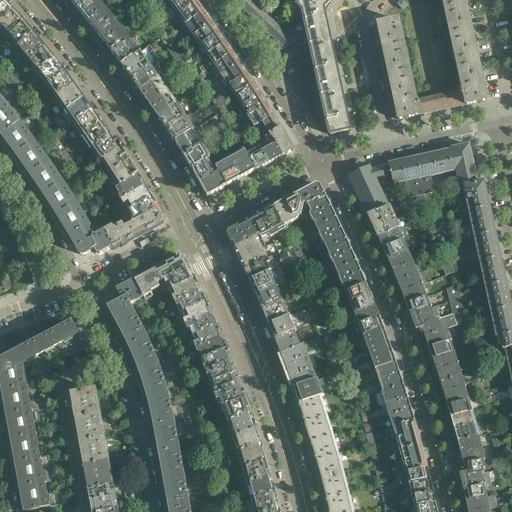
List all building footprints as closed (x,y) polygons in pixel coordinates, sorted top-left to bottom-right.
[(0,23),(14,11),(3,0),(2,0),(0,2),(0,23)] [(79,12),(94,0),(72,0),(70,2),(79,12)] [(88,23),(104,10),(95,0),(94,0),(79,12),(88,23)] [(180,16),(197,3),(194,0),(180,0),(173,6),(180,16)] [(261,9),(250,0),(246,0),(240,6),(253,18),(261,9)] [(306,5),(310,0),(302,0),(301,2),(305,24),(303,24),(306,39),(300,40),(301,45),(307,43),(324,122),(332,121),(329,108),(323,82),(318,57),(312,31),(306,5)] [(327,28),(323,9),(321,9),(311,0),(310,0),(306,5),(312,31),(327,28)] [(324,9),(331,0),(311,0),(321,9),(323,9),(324,9)] [(403,10),(408,4),(403,0),(401,0),(397,5),(403,10)] [(469,21),(464,0),(443,0),(449,26),(469,21)] [(188,25),(204,13),(197,3),(180,16),(188,25)] [(273,21),(261,9),(253,18),(265,30),(273,21)] [(96,33),(113,21),(104,10),(88,23),(96,33)] [(0,26),(9,36),(25,23),(14,11),(0,23),(0,26)] [(195,35),(211,23),(204,13),(188,25),(195,35)] [(401,36),(397,20),(382,24),(377,25),(381,41),(401,36)] [(105,44),(121,31),(113,21),(96,33),(105,44)] [(285,33),(273,21),(265,30),(277,41),(285,33)] [(475,48),(469,21),(449,26),(455,52),(475,48)] [(19,48),(35,35),(25,23),(9,36),(19,48)] [(202,45),(219,33),(211,23),(195,35),(202,45)] [(306,39),(303,24),(290,27),(285,33),(294,41),(293,41),(297,45),(301,45),(300,40),(306,39)] [(333,54),(327,28),(312,31),(318,57),(333,54)] [(113,55),(129,42),(121,31),(105,44),(113,55)] [(209,56),(226,44),(219,33),(202,45),(209,56)] [(293,41),(294,41),(285,33),(277,41),(285,49),(293,41)] [(29,60),(45,47),(35,35),(19,48),(29,60)] [(406,62),(401,36),(381,41),(387,67),(406,62)] [(121,66),(138,54),(129,42),(113,55),(121,66)] [(216,66),(233,54),(226,44),(209,56),(216,66)] [(39,72),(55,59),(45,47),(29,60),(39,72)] [(480,74),(475,48),(455,52),(461,78),(480,74)] [(131,79),(149,66),(147,62),(145,63),(138,54),(121,66),(131,79)] [(223,76),(240,64),(233,54),(216,66),(223,76)] [(338,79),(333,54),(318,57),(323,82),(338,79)] [(65,72),(55,59),(39,72),(48,83),(65,72)] [(412,89),(406,62),(387,67),(392,93),(412,89)] [(230,86),(247,75),(240,64),(223,76),(230,86)] [(157,80),(150,71),(152,69),(149,66),(131,79),(140,91),(157,80)] [(74,85),(65,72),(48,83),(57,96),(74,85)] [(486,101),(480,74),(461,78),(463,91),(459,92),(462,106),(486,101)] [(237,97),(254,85),(247,75),(230,86),(237,97)] [(158,79),(157,80),(140,91),(149,104),(167,91),(158,79)] [(344,105),(338,79),(323,82),(329,108),(344,105)] [(83,98),(74,85),(57,96),(66,110),(83,98)] [(244,107),(261,96),(254,85),(237,97),(244,107)] [(423,115),(420,101),(415,102),(412,89),(392,93),(398,120),(423,115)] [(176,104),(167,91),(149,104),(157,117),(176,104)] [(462,106),(459,92),(420,101),(423,115),(462,106)] [(250,118),(267,107),(261,96),(244,107),(250,118)] [(92,111),(83,98),(66,110),(76,123),(92,111)] [(10,112),(4,103),(0,106),(0,122),(5,119),(4,117),(10,112)] [(184,117),(176,104),(157,117),(166,129),(184,117)] [(344,105),(329,108),(332,121),(324,122),(326,130),(329,129),(330,135),(350,131),(344,105)] [(274,117),(267,107),(250,118),(255,126),(257,127),(274,117)] [(101,124),(92,111),(76,123),(85,136),(101,124)] [(0,134),(2,137),(19,123),(13,115),(11,112),(10,112),(4,117),(5,119),(0,122),(0,134)] [(194,130),(184,117),(166,129),(174,142),(192,131),(194,130)] [(281,130),(274,117),(257,127),(261,134),(263,133),(266,138),(281,130)] [(28,135),(23,128),(19,123),(2,137),(6,141),(8,142),(10,145),(20,139),(21,140),(28,135)] [(111,137),(101,124),(85,136),(94,149),(111,137)] [(293,151),(281,130),(266,138),(262,141),(269,143),(273,141),(282,157),(293,151)] [(201,146),(192,131),(174,142),(183,156),(201,146)] [(16,156),(34,143),(28,135),(21,140),(20,139),(10,145),(13,149),(13,151),(16,156)] [(121,150),(117,142),(115,144),(111,137),(94,149),(102,161),(104,160),(121,150)] [(282,157),(273,141),(269,143),(268,146),(260,150),(269,164),(282,157)] [(42,155),(38,148),(34,143),(16,156),(20,161),(22,161),(25,165),(34,158),(35,160),(42,155)] [(477,184),(469,145),(452,149),(452,150),(389,164),(392,174),(394,186),(407,183),(407,182),(456,171),(460,188),(463,187),(477,184)] [(210,160),(209,158),(201,146),(183,156),(192,171),(208,161),(210,160)] [(129,163),(121,150),(104,160),(113,173),(129,163)] [(269,164),(260,150),(251,155),(250,153),(246,155),(255,171),(255,172),(269,164)] [(255,171),(246,155),(245,153),(230,161),(240,179),(255,171)] [(30,176),(48,163),(42,155),(35,160),(34,158),(25,165),(27,169),(27,171),(30,176)] [(217,175),(214,170),(216,168),(212,168),(208,161),(192,171),(199,184),(217,175)] [(230,161),(216,168),(214,170),(217,175),(224,188),(240,179),(230,161)] [(56,175),(48,163),(30,176),(34,181),(36,181),(39,185),(48,178),(49,180),(56,175)] [(137,176),(129,163),(113,173),(121,186),(137,176)] [(388,207),(375,179),(377,178),(390,175),(392,174),(389,164),(389,163),(369,167),(349,177),(368,217),(388,207)] [(44,196),(62,184),(56,175),(49,180),(48,178),(39,185),(41,189),(41,191),(44,196)] [(224,189),(224,188),(217,175),(199,184),(207,198),(224,189)] [(121,201),(144,187),(137,176),(121,186),(116,189),(120,197),(119,197),(121,201)] [(486,195),(486,191),(485,191),(483,183),(477,184),(463,187),(465,200),(486,195)] [(70,196),(66,189),(62,184),(44,196),(47,201),(49,201),(52,205),(62,199),(63,201),(70,196)] [(326,198),(320,186),(316,184),(296,195),(301,204),(304,204),(308,205),(318,200),(319,202),(326,198)] [(129,212),(151,198),(144,187),(121,201),(124,206),(125,205),(129,212)] [(302,213),(304,204),(301,204),(296,195),(285,201),(296,221),(298,220),(299,217),(298,215),(302,213)] [(489,208),(487,200),(486,195),(465,200),(468,212),(489,208)] [(57,216),(76,204),(70,196),(63,201),(62,199),(52,205),(54,209),(54,211),(57,216)] [(135,223),(158,209),(151,198),(129,212),(133,218),(132,219),(135,223)] [(331,209),(326,198),(319,202),(318,200),(308,205),(311,212),(310,215),(313,222),(315,220),(318,227),(336,219),(331,209)] [(296,221),(285,201),(274,207),(283,224),(291,220),(292,223),(296,221)] [(406,207),(401,201),(397,203),(399,206),(402,210),(406,207)] [(83,217),(79,210),(76,204),(57,216),(60,221),(62,222),(65,226),(75,220),(76,221),(83,217)] [(285,228),(283,224),(274,207),(263,213),(276,236),(280,234),(278,232),(285,228)] [(404,227),(400,220),(393,219),(388,207),(368,217),(378,239),(396,231),(404,227)] [(491,217),(489,208),(468,212),(471,225),(492,220),(491,216),(491,217)] [(134,237),(162,222),(163,221),(164,219),(158,209),(135,223),(129,226),(134,237)] [(276,236),(263,213),(252,219),(261,235),(264,240),(270,236),(272,239),(276,236)] [(89,227),(85,220),(83,217),(76,221),(75,220),(65,226),(67,229),(67,231),(70,237),(79,232),(81,235),(88,231),(90,230),(89,227)] [(261,235),(252,219),(229,231),(228,232),(227,236),(233,249),(257,237),(261,235)] [(341,229),(336,219),(318,227),(321,234),(319,235),(321,239),(341,229)] [(494,233),(493,225),(492,220),(471,225),(474,237),(494,233)] [(134,237),(129,226),(125,228),(122,223),(113,228),(113,226),(104,231),(105,232),(113,248),(134,237)] [(346,240),(341,229),(321,239),(322,243),(325,242),(328,249),(346,240)] [(92,251),(87,242),(92,240),(93,237),(90,236),(88,231),(81,235),(79,232),(70,237),(81,255),(84,256),(92,251)] [(406,253),(401,242),(396,231),(378,239),(382,247),(388,260),(406,253)] [(113,248),(105,232),(95,238),(93,237),(92,240),(87,242),(92,251),(94,250),(96,254),(100,255),(113,248)] [(498,250),(497,241),(496,242),(494,233),(474,237),(475,246),(479,263),(500,258),(498,250)] [(260,249),(257,243),(260,242),(257,237),(233,249),(239,260),(260,249)] [(349,246),(346,240),(328,249),(331,256),(329,257),(332,265),(335,264),(338,270),(356,262),(349,246)] [(244,271),(268,259),(266,254),(263,256),(260,249),(239,260),(244,271)] [(415,276),(410,264),(406,253),(388,260),(393,272),(397,283),(415,276)] [(165,279),(189,268),(184,258),(185,256),(181,255),(181,257),(152,272),(135,282),(144,298),(152,294),(151,292),(160,287),(158,283),(165,279)] [(504,275),(502,266),(502,267),(500,258),(479,263),(481,271),(485,288),(505,283),(504,275)] [(270,271),(267,265),(270,263),(268,259),(244,271),(249,282),(269,272),(270,271)] [(361,273),(356,262),(338,270),(341,277),(338,278),(342,286),(345,285),(348,292),(366,284),(361,273)] [(194,279),(189,268),(165,279),(168,284),(172,283),(174,289),(194,279)] [(275,287),(269,272),(249,282),(256,296),(275,287)] [(424,299),(420,287),(415,276),(397,283),(402,294),(406,305),(424,299)] [(200,291),(194,279),(174,289),(177,295),(173,296),(176,302),(200,291)] [(130,305),(144,298),(135,282),(118,290),(121,295),(119,296),(122,301),(109,308),(116,322),(132,313),(130,308),(131,307),(130,305)] [(509,300),(507,291),(507,292),(505,283),(485,288),(490,313),(511,308),(509,300)] [(370,295),(366,284),(348,292),(356,314),(375,306),(370,295)] [(282,302),(275,287),(256,296),(262,311),(282,302)] [(464,312),(459,294),(457,287),(444,290),(451,315),(464,312)] [(205,303),(200,291),(176,302),(179,308),(182,306),(185,312),(205,303)] [(429,310),(424,299),(406,305),(411,319),(418,316),(417,314),(429,310)] [(288,317),(282,302),(262,311),(269,325),(288,317)] [(210,315),(205,303),(185,312),(188,318),(184,320),(187,326),(210,315)] [(380,319),(375,306),(356,314),(360,325),(371,320),(372,323),(380,319)] [(511,314),(511,308),(490,313),(492,321),(496,338),(499,337),(511,334),(511,314)] [(441,332),(438,324),(442,323),(441,319),(433,322),(429,310),(417,314),(418,316),(411,319),(417,335),(421,334),(422,339),(425,338),(441,332)] [(145,333),(140,324),(134,312),(132,313),(116,322),(124,336),(127,341),(129,346),(147,338),(145,333)] [(216,327),(210,315),(187,326),(190,332),(193,330),(196,336),(216,327)] [(295,332),(288,317),(269,325),(275,340),(295,332)] [(384,330),(380,319),(372,323),(371,320),(360,325),(368,348),(388,341),(384,330)] [(84,348),(78,338),(77,335),(71,324),(52,333),(58,345),(63,353),(66,351),(69,356),(84,348)] [(340,331),(337,325),(331,327),(334,334),(340,331)] [(221,338),(216,327),(196,336),(199,342),(195,343),(198,349),(221,338)] [(452,354),(448,343),(443,331),(441,332),(425,338),(428,348),(433,360),(452,354)] [(301,347),(295,332),(275,340),(281,355),(301,347)] [(58,345),(52,333),(34,343),(40,354),(58,345)] [(511,347),(511,334),(499,337),(502,350),(505,349),(511,347)] [(159,365),(153,351),(151,346),(147,338),(129,346),(132,352),(134,358),(137,363),(140,372),(159,365)] [(227,350),(221,338),(198,349),(201,355),(204,354),(207,359),(227,350)] [(392,352),(388,341),(368,348),(376,370),(396,363),(392,352)] [(40,354),(34,343),(16,353),(22,364),(40,354)] [(306,358),(302,347),(301,347),(281,355),(285,367),(288,366),(289,367),(295,364),(294,362),(306,358)] [(335,360),(332,351),(331,349),(324,351),(328,363),(335,360)] [(232,362),(227,350),(207,359),(209,365),(205,367),(208,372),(232,362)] [(69,356),(66,351),(63,353),(59,355),(62,360),(69,356)] [(23,375),(21,365),(22,364),(16,353),(0,361),(0,375),(1,380),(23,375)] [(459,377),(455,366),(452,354),(433,360),(436,370),(440,383),(459,377)] [(315,383),(310,369),(306,358),(294,362),(295,364),(289,367),(288,366),(285,367),(289,376),(294,390),(315,383)] [(338,366),(336,362),(335,360),(328,363),(327,363),(329,369),(338,366)] [(237,374),(232,362),(208,372),(210,378),(214,376),(216,382),(237,374)] [(400,375),(396,363),(376,370),(385,392),(403,386),(400,375)] [(166,388),(164,379),(161,371),(159,365),(140,372),(142,378),(144,384),(146,390),(148,399),(168,393),(166,388)] [(42,377),(44,373),(46,368),(37,367),(36,376),(42,377)] [(241,387),(237,375),(237,374),(216,382),(218,388),(215,390),(217,396),(241,387)] [(25,387),(23,375),(1,380),(3,392),(25,387)] [(466,401),(462,389),(459,377),(440,383),(443,393),(447,405),(455,402),(455,404),(466,401)] [(324,400),(317,382),(315,383),(294,390),(300,408),(320,401),(324,400)] [(485,395),(481,382),(471,386),(472,388),(476,387),(479,397),(485,395)] [(403,386),(385,392),(384,392),(387,404),(399,400),(400,403),(408,400),(403,386)] [(27,399),(25,387),(3,392),(5,404),(27,399)] [(246,399),(241,387),(217,396),(219,402),(223,400),(225,406),(246,399)] [(98,415),(94,390),(72,394),(76,419),(98,415)] [(173,416),(171,408),(168,393),(148,399),(150,405),(151,411),(153,417),(155,426),(174,422),(173,416)] [(30,411),(27,399),(5,404),(7,416),(30,411)] [(251,415),(246,399),(225,406),(228,414),(224,416),(227,423),(251,415)] [(411,410),(408,400),(400,403),(399,400),(387,404),(395,427),(414,421),(411,410)] [(326,419),(320,401),(300,408),(303,417),(306,426),(326,419)] [(473,425),(470,413),(466,401),(455,404),(455,402),(447,405),(451,418),(454,431),(473,425)] [(32,423),(30,411),(7,416),(10,428),(32,423)] [(102,438),(98,415),(76,419),(80,442),(102,438)] [(257,431),(251,415),(227,423),(229,431),(233,430),(236,438),(257,431)] [(332,438),(326,419),(306,426),(308,435),(311,444),(332,438)] [(417,432),(414,421),(395,427),(397,433),(395,433),(396,438),(417,432)] [(179,449),(177,436),(174,422),(155,426),(160,453),(179,449)] [(34,435),(32,423),(10,428),(12,440),(34,435)] [(480,450),(476,437),(473,425),(454,431),(457,442),(460,454),(480,450)] [(258,436),(257,431),(236,438),(238,445),(235,447),(237,455),(262,447),(258,436)] [(420,444),(417,432),(396,438),(397,442),(399,441),(401,449),(420,444)] [(36,447),(34,435),(12,440),(14,452),(36,447)] [(107,462),(102,438),(80,442),(85,466),(107,462)] [(338,456),(332,438),(311,444),(314,453),(316,462),(338,456)] [(424,455),(420,444),(401,449),(403,456),(401,457),(402,461),(424,455)] [(38,459),(36,447),(14,452),(16,464),(38,459)] [(265,458),(262,447),(237,455),(239,462),(243,461),(246,469),(267,463),(265,458)] [(184,477),(182,463),(179,449),(160,453),(165,480),(184,477)] [(482,460),(480,450),(460,454),(463,465),(482,460)] [(427,467),(424,455),(402,461),(403,465),(405,465),(407,472),(427,467)] [(343,475),(338,456),(316,462),(319,471),(322,481),(343,475)] [(41,471),(38,459),(16,464),(18,475),(41,471)] [(483,479),(482,474),(482,470),(485,470),(482,460),(463,465),(460,465),(461,470),(458,471),(460,478),(463,492),(482,487),(481,480),(483,479)] [(111,486),(107,462),(85,466),(89,490),(111,486)] [(271,479),(267,463),(246,469),(248,477),(244,478),(246,486),(271,479)] [(430,479),(427,467),(407,472),(410,484),(430,479)] [(43,483),(41,471),(18,475),(21,487),(43,483)] [(347,490),(343,475),(322,481),(327,500),(348,495),(347,490)] [(189,504),(187,491),(184,477),(165,480),(170,508),(189,504)] [(274,490),(271,479),(246,486),(248,494),(252,493),(254,501),(276,495),(274,490)] [(432,490),(430,479),(410,484),(416,507),(435,502),(432,490)] [(45,495),(43,483),(21,487),(23,499),(45,495)] [(101,511),(115,510),(111,486),(89,490),(93,511),(101,511)] [(485,499),(483,491),(486,491),(485,487),(482,487),(463,492),(466,502),(485,499)] [(47,508),(45,495),(23,499),(25,511),(47,508)] [(277,501),(276,495),(254,501),(256,509),(253,510),(253,511),(277,511),(280,511),(277,501)] [(352,511),(348,495),(327,500),(329,511),(352,511)] [(490,511),(490,510),(489,505),(486,506),(485,499),(466,502),(467,511),(490,511)] [(437,511),(435,502),(416,507),(416,511),(437,511)]
